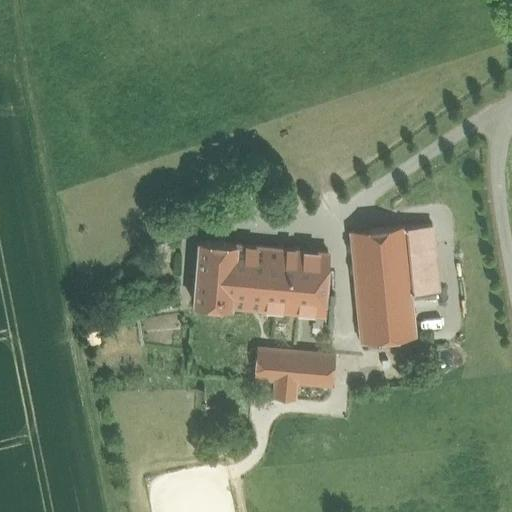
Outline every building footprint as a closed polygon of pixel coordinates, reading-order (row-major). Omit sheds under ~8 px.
[(433,224),(406,226),(411,287),(438,285),(433,224)] [(406,226),(352,231),(361,340),(415,335),(411,287),(406,226)] [(238,243),(200,239),(194,301),(231,306),(238,243)] [(282,248),(238,243),(231,306),(276,310),(282,248)] [(330,253),(282,248),(276,310),(323,315),(330,253)] [(336,354),(261,346),(258,377),(279,380),(297,382),(333,386),(336,354)] [(297,382),(279,380),(277,395),(295,397),(297,382)]
